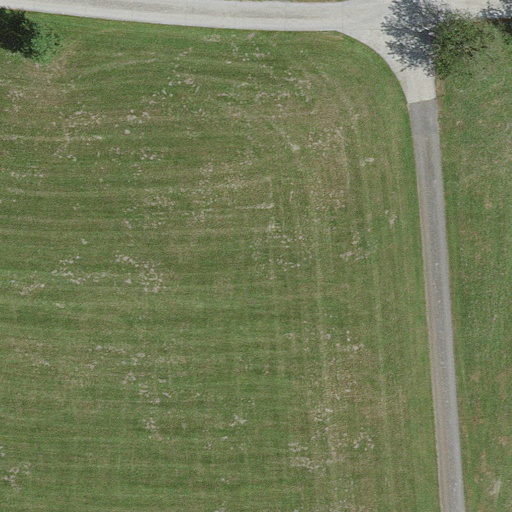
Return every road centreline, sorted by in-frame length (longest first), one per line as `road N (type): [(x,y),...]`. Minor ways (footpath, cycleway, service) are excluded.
road 1 (track): [(416,17),(451,511)]
road 2 (track): [(5,0),(291,21),(416,17)]
